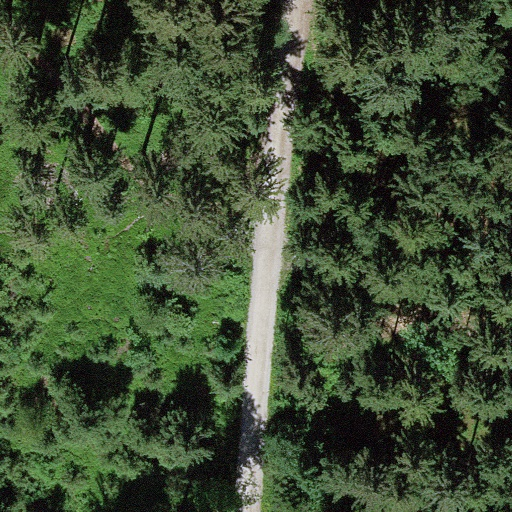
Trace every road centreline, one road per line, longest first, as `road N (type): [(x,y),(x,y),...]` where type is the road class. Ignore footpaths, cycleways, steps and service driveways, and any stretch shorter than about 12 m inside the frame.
road 1 (track): [(231,511),(247,436),(264,240),(275,0)]
road 2 (track): [(511,306),(264,240)]
